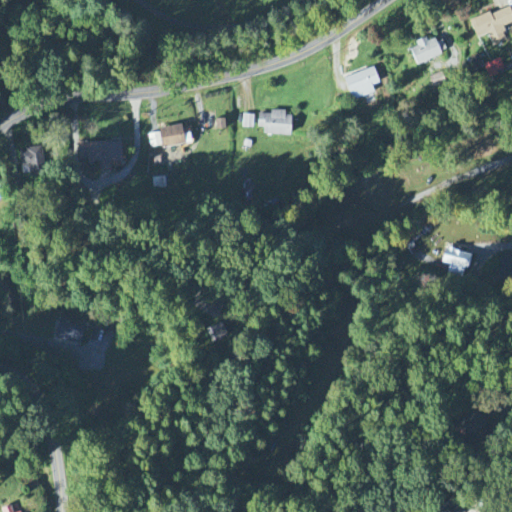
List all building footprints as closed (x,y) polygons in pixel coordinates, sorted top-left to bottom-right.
[(492,47),(506,41),(501,28),(511,23),(511,16),(509,7),(469,22),(476,39),(487,35),(492,47)] [(416,47),(409,50),(415,65),(446,54),(440,39),(427,44),(425,38),(415,42),(416,47)] [(504,71),(499,59),(483,66),(488,78),(504,71)] [(373,94),(371,87),(378,84),(372,68),(343,79),(351,102),(373,94)] [(259,115),(258,135),(289,136),(291,114),(270,113),(269,115),(259,115)] [(242,129),(253,130),(254,116),(242,116),(242,129)] [(162,149),(184,145),(180,126),(158,130),(162,149)] [(120,143),(79,144),(79,166),(100,165),(100,171),(113,170),(112,162),(120,162),(120,143)] [(19,151),(23,177),(45,174),(41,148),(19,151)] [(152,190),(166,190),(165,178),(152,179),(152,190)] [(440,264),(449,266),(447,275),(464,279),(470,255),(444,249),(440,264)] [(85,321),(59,316),(54,340),(80,345),(85,321)] [(213,341),(227,336),(223,324),(209,329),(213,341)] [(486,428),(475,412),(458,424),(470,440),(486,428)] [(460,511),(461,511),(443,501),(435,511),(460,511)]
